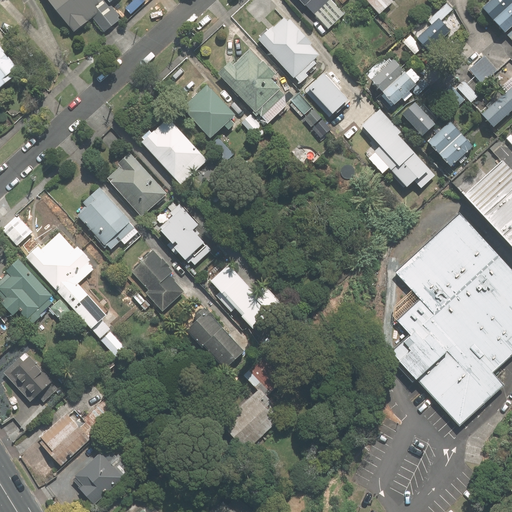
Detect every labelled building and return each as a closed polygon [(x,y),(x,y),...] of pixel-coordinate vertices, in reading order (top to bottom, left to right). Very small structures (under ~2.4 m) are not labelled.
[(112,3),(109,0),(51,0),(76,32),(94,18),(105,33),(124,19),(112,3)] [(347,0),(300,0),(329,29),(347,11),(341,6),(347,0)] [(396,0),(395,0),(366,0),(380,14),(396,0)] [(511,0),(491,0),(483,8),(511,37),(511,0)] [(455,8),(449,1),(405,41),(416,53),(425,45),(432,53),(456,31),(444,17),(455,8)] [(309,72),(326,55),(287,13),(272,28),(270,26),(261,35),(263,36),(260,39),(302,83),(311,74),(309,72)] [(23,67),(0,37),(0,90),(17,77),(15,73),(23,67)] [(220,71),(256,109),(253,112),(257,116),(260,113),(264,117),(290,93),(274,76),(279,72),(265,57),(263,60),(251,48),(235,64),(232,60),(220,71)] [(409,70),(394,54),(371,76),(396,103),(424,78),(413,66),(409,70)] [(499,70),(484,55),(469,70),(483,85),(499,70)] [(347,105),(353,100),(328,72),(312,87),(335,112),(344,103),(347,105)] [(481,96),(466,80),(458,87),(473,104),(481,96)] [(213,138),(227,125),(230,128),(237,122),(234,119),(239,114),(210,82),(184,106),(213,138)] [(511,109),(511,86),(484,112),(495,125),(511,109)] [(300,92),(292,100),(307,114),(314,106),(300,92)] [(417,99),(404,112),(425,134),(439,121),(417,99)] [(324,116),(316,107),(305,118),(313,127),(324,116)] [(404,130),(381,108),(361,129),(372,140),(369,143),(374,147),(365,155),(384,174),(391,166),(411,185),(416,180),(423,187),(436,174),(430,168),(433,166),(400,134),(404,130)] [(251,112),(242,121),(259,138),(268,129),(251,112)] [(154,131),(150,127),(140,137),(183,183),(210,158),(170,116),(154,131)] [(452,164),(458,158),(463,163),(469,158),(464,153),(475,143),(453,118),(429,139),(452,164)] [(219,137),(211,144),(228,162),(236,154),(219,137)] [(330,150),(322,143),(310,155),(317,162),(330,150)] [(123,164),(109,178),(144,215),(170,190),(132,150),(120,161),(123,164)] [(511,172),(495,154),(456,189),(511,252),(511,172)] [(127,243),(140,231),(131,221),(133,220),(101,185),(84,201),(89,206),(80,215),(111,250),(123,239),(127,243)] [(164,225),(162,226),(176,242),(179,239),(180,241),(177,245),(189,258),(190,257),(196,264),(214,249),(196,228),(202,223),(190,208),(187,211),(181,203),(160,221),(164,225)] [(511,318),(511,280),(449,204),(388,253),(413,283),(389,302),(403,319),(387,332),(451,409),(488,379),(477,366),(511,337),(511,327),(508,322),(511,318)] [(4,229),(18,246),(34,233),(21,216),(4,229)] [(62,231),(43,248),(39,244),(28,254),(93,326),(108,313),(80,282),(96,268),(89,260),(95,256),(82,242),(76,247),(62,231)] [(154,248),(131,269),(150,289),(147,292),(164,310),(185,290),(170,274),(175,270),(171,266),(173,264),(165,256),(163,257),(154,248)] [(4,265),(10,271),(0,280),(0,284),(10,295),(2,302),(15,315),(21,309),(34,323),(56,302),(52,297),(55,293),(16,253),(4,265)] [(212,279),(222,290),(216,295),(232,312),(237,308),(256,328),(285,301),(271,287),(262,295),(231,261),(212,279)] [(195,322),(188,329),(204,346),(206,344),(228,368),(248,349),(207,305),(192,319),(195,322)] [(57,391),(59,394),(65,389),(33,353),(30,355),(27,351),(5,371),(18,385),(24,380),(44,403),(57,391)] [(269,405),(275,399),(266,390),(272,384),(277,388),(286,379),(264,357),(257,363),(251,356),(245,362),(251,368),(245,374),(260,389),(225,423),(249,448),(281,417),(269,405)] [(88,421),(77,407),(71,412),(69,411),(41,434),(44,438),(40,441),(58,463),(70,452),(73,455),(93,438),(91,435),(83,425),(88,421)] [(100,454),(77,475),(84,483),(81,486),(97,504),(136,469),(125,457),(115,465),(110,459),(108,462),(100,454)] [(230,502),(223,496),(210,511),(258,511),(235,495),(230,502)]
